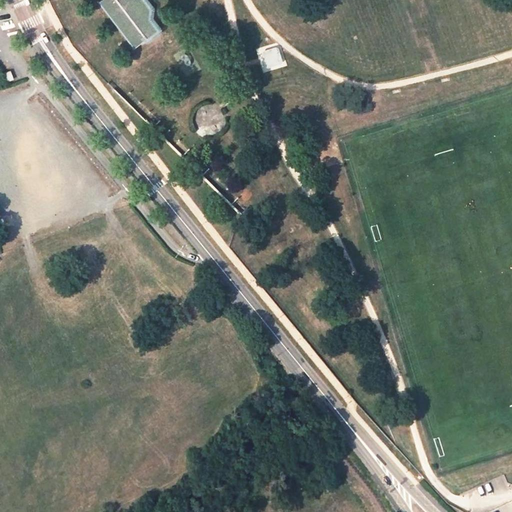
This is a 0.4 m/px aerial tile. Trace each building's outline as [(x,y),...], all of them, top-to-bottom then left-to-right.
[(102,0),(99,3),(133,49),(145,39),(147,40),(160,30),(151,17),(152,7),(146,0),(102,0)] [(276,50),(264,54),(268,65),(280,61),(276,50)] [(10,71),(5,73),(8,81),(13,79),(10,71)] [(200,175),(208,167),(121,81),(113,89),(200,175)] [(208,167),(200,175),(239,213),(247,206),(208,167)]
